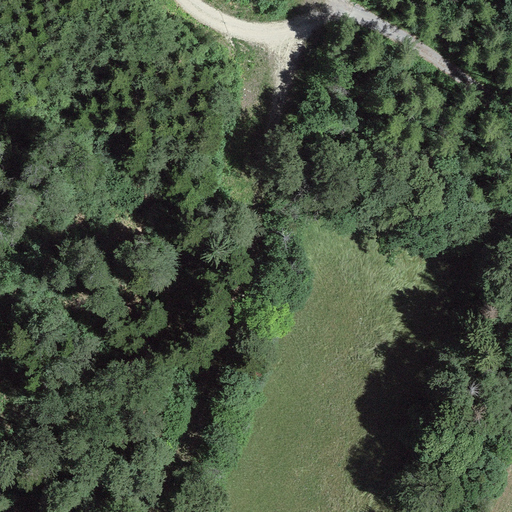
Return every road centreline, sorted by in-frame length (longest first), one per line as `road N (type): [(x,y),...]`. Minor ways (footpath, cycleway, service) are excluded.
road 1 (track): [(158,511),(229,330),(265,160),(313,0)]
road 2 (track): [(511,121),(382,28),(329,20),(244,32),(194,0)]
